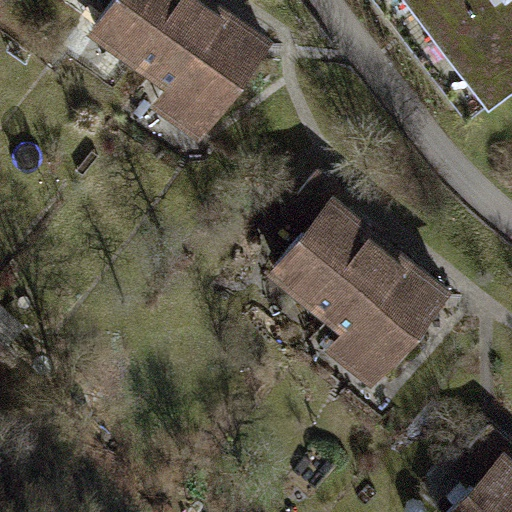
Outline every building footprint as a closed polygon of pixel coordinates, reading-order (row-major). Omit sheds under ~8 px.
[(101,0),(87,20),(147,63),(191,0),(101,0)] [(206,0),(191,0),(147,63),(207,106),(257,36),(206,0)] [(511,59),(511,0),(408,0),(475,87),(511,59)] [(322,195),(268,261),(324,307),(378,241),(322,195)] [(378,241),(324,307),(380,352),(434,287),(378,241)] [(511,511),(511,469),(492,452),(440,511),(511,511)]
